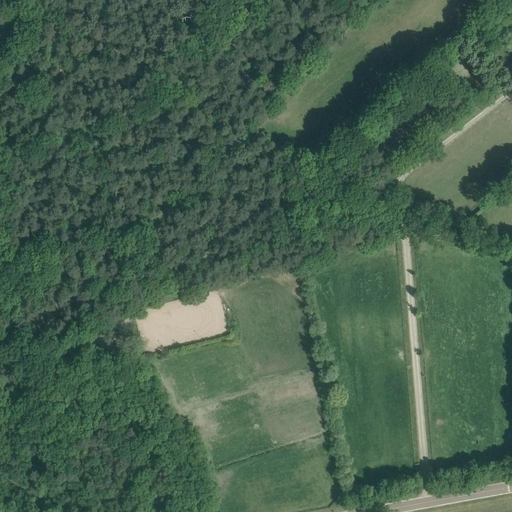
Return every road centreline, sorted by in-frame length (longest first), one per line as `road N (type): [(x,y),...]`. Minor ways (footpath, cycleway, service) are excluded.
road 1 (track): [(183,511),(178,467),(161,430),(58,346),(9,267)]
road 2 (unknown): [(427,502),(406,219),(416,201)]
road 3 (tertiary): [(375,511),(511,486)]
